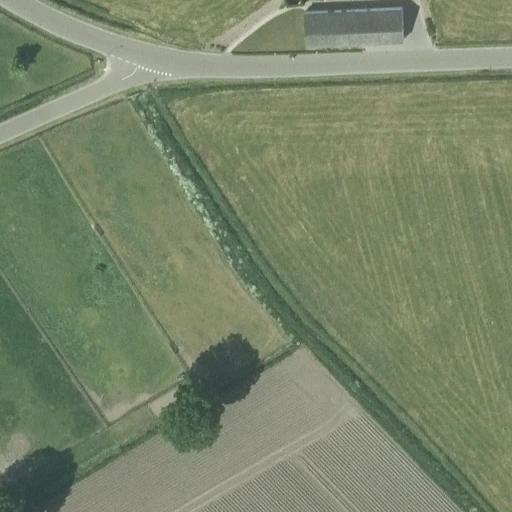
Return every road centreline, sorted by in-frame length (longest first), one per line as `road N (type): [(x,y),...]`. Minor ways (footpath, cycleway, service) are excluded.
road 1 (unclassified): [(152,62),(224,68),(511,59)]
road 2 (unclassified): [(0,139),(152,62)]
road 3 (unclassified): [(152,62),(3,0)]
